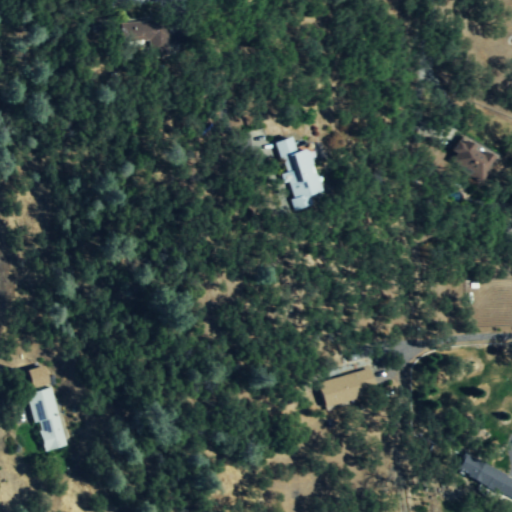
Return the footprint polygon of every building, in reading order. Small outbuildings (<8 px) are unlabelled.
[(495,156),(461,135),(448,156),(482,177),(495,156)] [(330,192),(316,148),(304,152),(299,136),(282,142),(301,199),(299,199),(303,211),(322,205),(319,195),(330,192)] [(50,383),(45,365),(28,371),(33,388),(50,383)] [(319,383),(325,407),(376,395),(370,370),(319,383)] [(65,447),(50,388),(25,395),(32,424),(35,423),(43,452),(65,447)] [(511,478),(462,455),(454,472),(511,499),(511,478)]
